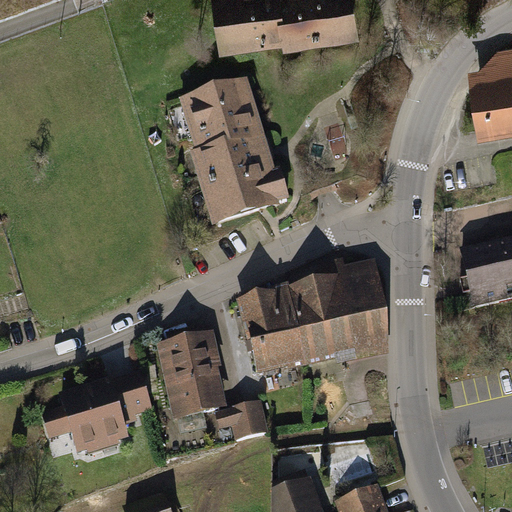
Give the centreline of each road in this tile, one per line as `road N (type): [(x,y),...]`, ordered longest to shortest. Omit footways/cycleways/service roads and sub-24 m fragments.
road 1 (residential): [(0,373),(65,356),(332,239),(407,231)]
road 2 (unclassified): [(407,231),(411,375),(447,511)]
road 3 (unclassified): [(511,20),(458,62),(435,97),(413,163),(407,231)]
